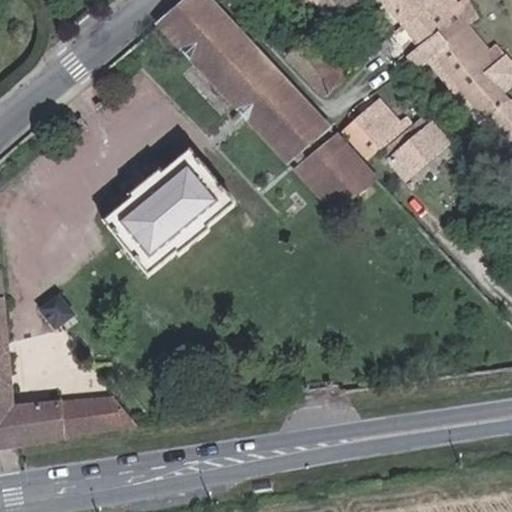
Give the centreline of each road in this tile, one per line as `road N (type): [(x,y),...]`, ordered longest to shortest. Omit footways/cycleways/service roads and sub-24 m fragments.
road 1 (primary): [(0,497),(511,418)]
road 2 (unclassified): [(0,131),(171,0)]
